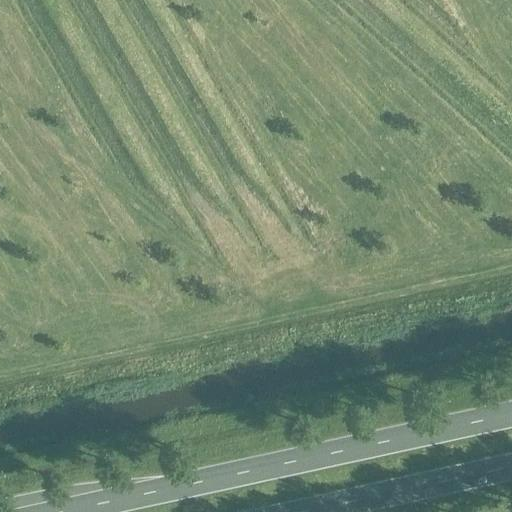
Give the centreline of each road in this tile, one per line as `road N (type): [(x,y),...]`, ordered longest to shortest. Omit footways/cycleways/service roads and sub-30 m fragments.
road 1 (trunk): [(511,416),(71,511)]
road 2 (trunk): [(285,511),(511,462)]
